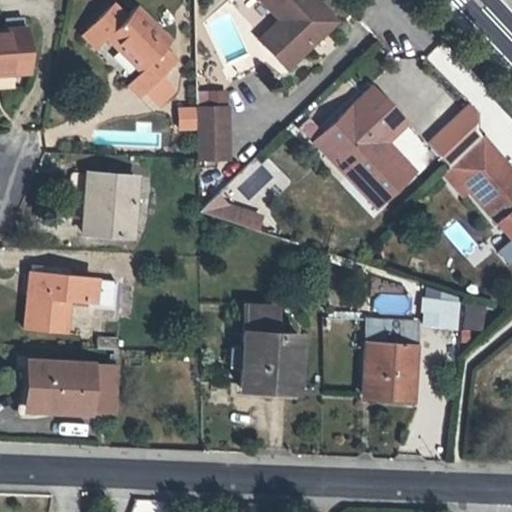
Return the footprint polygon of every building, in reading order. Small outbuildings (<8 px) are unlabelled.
[(312,0),(257,0),(278,21),(257,41),(284,70),(333,22),(312,0)] [(138,95),(167,66),(154,53),(161,46),(168,39),(133,5),(122,17),(109,4),(86,28),(99,41),(104,35),(138,69),(125,82),(138,95)] [(24,18),(5,20),(5,29),(0,29),(0,72),(27,70),(24,18)] [(94,45),(99,41),(86,28),(81,33),(94,45)] [(175,59),(161,46),(154,53),(167,66),(175,59)] [(334,145),(330,162),(374,209),(413,172),(386,144),(378,135),(390,123),(375,108),(385,99),(372,86),(323,133),(334,145)] [(408,123),(385,99),(375,108),(390,123),(378,135),(386,144),(408,123)] [(225,106),(195,107),(196,157),(196,160),(226,159),(225,106)] [(312,143),(330,162),(334,145),(323,133),(312,143)] [(464,191),(511,245),(511,176),(502,165),(497,169),(489,160),(494,156),(478,139),(471,145),(445,171),(447,173),(464,191)] [(227,183),(257,215),(266,207),(244,184),(265,164),(256,155),(227,183)] [(502,165),(494,156),(489,160),(497,169),(502,165)] [(129,235),(133,176),(86,172),(82,232),(129,235)] [(447,173),(441,178),(457,197),(464,191),(447,173)] [(189,205),(197,205),(197,192),(189,193),(189,205)] [(46,265),(45,271),(66,273),(67,267),(46,265)] [(90,276),(66,273),(45,271),(28,269),(23,327),(64,332),(68,299),(87,301),(87,306),(112,308),(115,281),(90,278),(90,276)] [(422,297),(421,309),(424,310),(422,324),(454,327),(456,301),(422,297)] [(228,346),(228,366),(239,366),(238,385),(293,388),(296,333),(272,332),(274,306),(242,304),(240,347),(228,346)] [(481,330),(484,307),(464,304),(461,327),(481,330)] [(410,396),(414,321),(365,318),(360,392),(410,396)] [(95,336),(96,349),(116,349),(116,335),(95,336)] [(86,412),(86,410),(87,389),(111,390),(113,364),(27,361),(24,408),(86,412)] [(110,411),(111,390),(87,389),(86,410),(110,411)]
